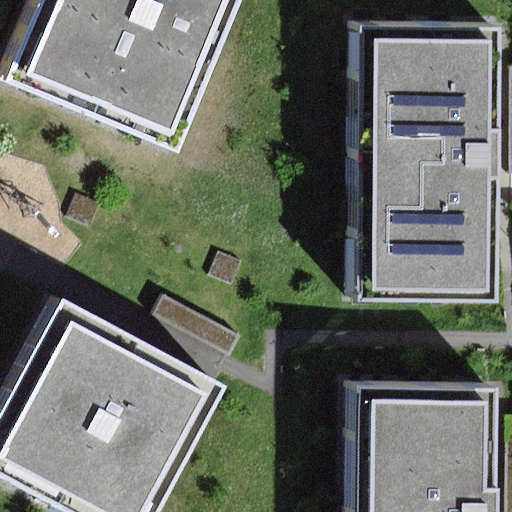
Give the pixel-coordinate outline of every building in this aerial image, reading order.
[(28,0),(0,69),(0,82),(170,152),(232,0),(28,0)] [(346,300),(482,302),(485,29),(349,28),(346,300)] [(217,253),(208,275),(232,285),(241,263),(217,253)] [(161,295),(150,317),(227,359),(239,337),(161,295)] [(0,392),(0,477),(64,511),(144,511),(210,388),(49,302),(0,392)] [(344,511),(473,511),(475,387),(347,385),(344,511)]
